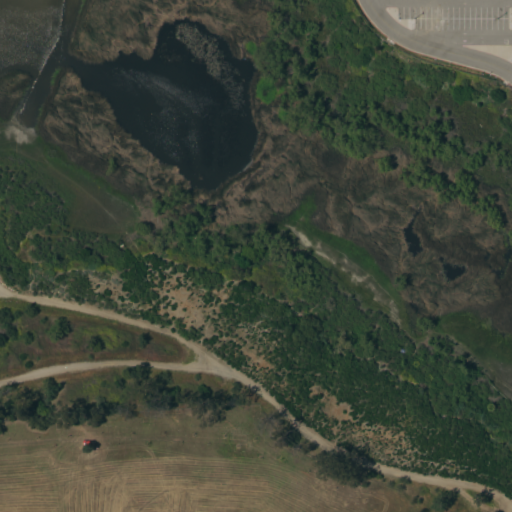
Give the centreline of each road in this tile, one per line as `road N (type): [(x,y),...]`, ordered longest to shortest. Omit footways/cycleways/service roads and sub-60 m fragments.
road 1 (track): [(511,507),(382,470),(311,435),(245,383),(218,373),(138,362),(0,381)]
road 2 (residential): [(511,73),(404,37),(366,0)]
